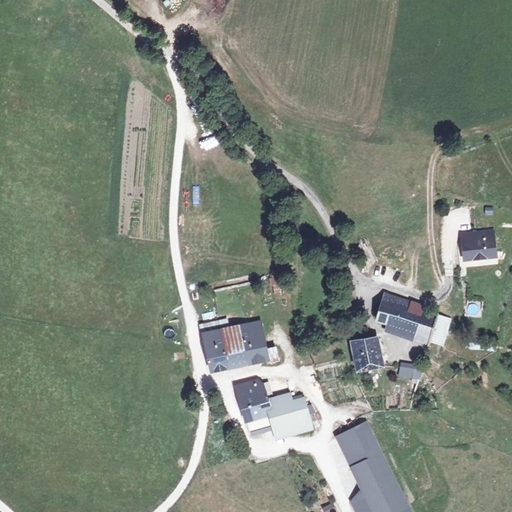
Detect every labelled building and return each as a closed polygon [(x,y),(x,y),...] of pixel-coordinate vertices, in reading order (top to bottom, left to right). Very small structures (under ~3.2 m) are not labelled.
[(223,148),(219,134),(201,139),(205,153),(223,148)] [(485,215),(493,215),(492,207),(485,207),(485,215)] [(485,222),(455,226),(458,246),(467,245),(468,250),(488,247),(485,222)] [(271,277),(271,296),(281,296),(281,277),(271,277)] [(440,307),(385,290),(375,322),(387,326),(385,332),(428,346),(430,341),(444,346),(453,318),(438,314),(440,307)] [(197,327),(198,331),(204,366),(232,362),(263,358),(261,348),(258,322),(257,319),(197,327)] [(379,336),(350,341),(356,373),(385,367),(379,336)] [(269,347),(261,348),(263,358),(263,362),(271,360),(269,347)] [(399,377),(421,380),(423,365),(401,362),(399,377)] [(329,370),(320,373),(322,380),(331,377),(329,370)] [(237,403),(238,409),(242,432),(263,429),(266,438),(301,431),(298,409),(295,397),(273,402),(271,390),(263,391),(262,384),(255,385),(253,377),(233,381),(237,403)] [(409,511),(362,417),(334,431),(348,461),(373,511),(409,511)] [(321,508),(323,511),(336,511),(330,503),(321,508)]
